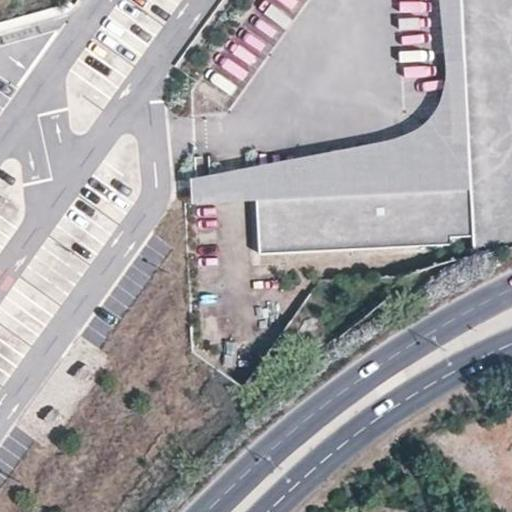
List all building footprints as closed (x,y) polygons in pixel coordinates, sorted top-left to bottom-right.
[(511,0),(462,0),(471,160),(475,236),(476,254),(511,246),(511,0)] [(399,31),(424,30),(424,20),(399,20),(399,31)] [(403,36),(403,48),(426,47),(425,35),(403,36)] [(441,50),(408,49),(406,106),(435,107),(435,90),(440,90),(441,50)] [(475,236),(471,160),(448,161),(449,178),(265,187),(274,210),(279,222),(287,253),(452,245),(452,237),(475,236)] [(287,253),(279,222),(274,210),(265,187),(258,187),(261,254),(287,253)]
